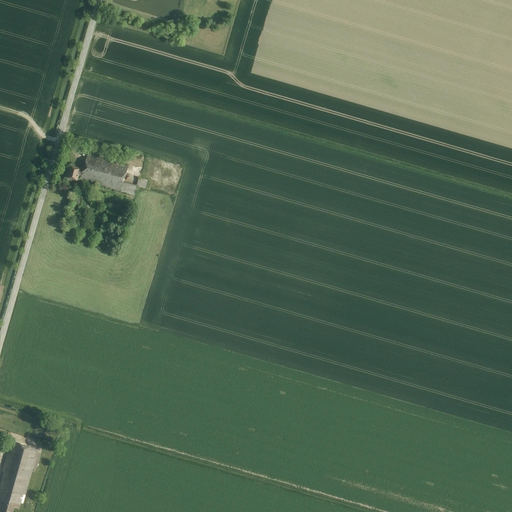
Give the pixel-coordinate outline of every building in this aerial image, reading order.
[(129,165),(90,154),(84,171),(83,176),(82,179),(122,190),(124,181),(129,165)] [(82,168),(71,165),(68,177),(78,180),(80,175),(81,170),(82,168)] [(141,177),(139,186),(146,188),(148,179),(141,177)] [(139,186),(124,181),(122,190),(136,195),(139,186)] [(39,449),(12,442),(0,488),(0,503),(1,503),(14,507),(23,509),(39,449)] [(13,511),(14,507),(1,503),(0,508),(0,511),(13,511)]
